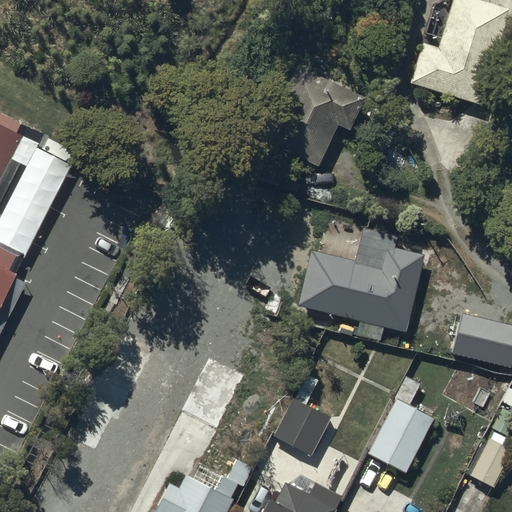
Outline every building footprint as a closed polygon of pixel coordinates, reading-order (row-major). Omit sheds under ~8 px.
[(504,12),(467,0),(454,0),(438,50),(423,45),(410,84),(472,105),(504,12)] [(367,99),(297,64),(259,139),(317,168),(338,126),(351,133),(367,99)] [(0,191),(24,144),(0,131),(0,321),(23,277),(0,265),(0,191)] [(276,184),(282,161),(251,154),(245,177),(276,184)] [(397,238),(364,230),(356,263),(311,253),(298,308),(407,333),(424,258),(394,252),(397,238)] [(283,305),(260,299),(256,312),(279,319),(283,305)] [(511,361),(511,326),(462,315),(452,356),(510,370),(511,361)] [(161,333),(132,318),(125,332),(153,347),(161,333)] [(383,332),(361,325),(358,337),(380,343),(383,332)] [(157,352),(118,331),(94,377),(133,398),(157,352)] [(239,354),(220,344),(213,359),(231,369),(239,354)] [(246,379),(209,360),(181,413),(218,432),(246,379)] [(317,382),(308,377),(297,401),(306,405),(317,382)] [(419,387),(406,380),(396,399),(409,406),(419,387)] [(511,391),(509,390),(502,403),(511,408),(511,391)] [(175,404),(162,397),(147,423),(160,431),(175,404)] [(330,421),(292,401),(274,438),(312,457),(330,421)] [(433,421),(397,402),(369,456),(405,475),(433,421)] [(511,429),(511,414),(502,410),(493,429),(508,437),(511,429)] [(123,511),(154,452),(108,429),(98,450),(87,444),(61,496),(70,501),(64,511),(123,511)] [(506,440),(494,434),(491,440),(503,446),(506,440)] [(511,452),(488,440),(469,477),(492,489),(511,452)] [(252,469),(237,462),(228,479),(243,487),(252,469)] [(229,511),(234,502),(186,478),(180,491),(170,486),(156,511),(229,511)] [(335,511),(342,501),(317,488),(311,499),(287,486),(276,506),(269,503),(264,511),(335,511)]
